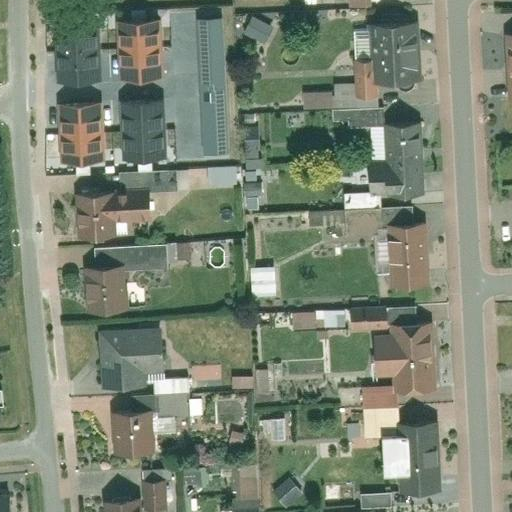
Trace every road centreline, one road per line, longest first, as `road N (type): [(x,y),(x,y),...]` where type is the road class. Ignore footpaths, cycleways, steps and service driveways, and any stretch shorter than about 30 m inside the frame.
road 1 (residential): [(16,109),(46,451)]
road 2 (residential): [(466,289),(456,0)]
road 3 (residential): [(475,511),(466,289)]
